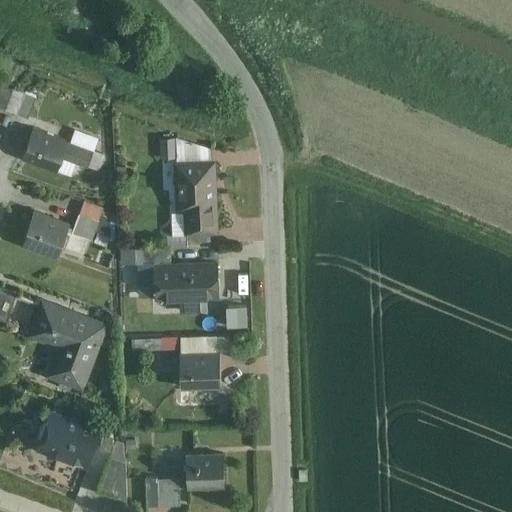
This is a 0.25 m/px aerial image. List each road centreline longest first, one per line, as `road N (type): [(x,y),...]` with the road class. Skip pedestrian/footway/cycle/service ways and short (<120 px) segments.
road 1 (unclassified): [(170,0),(252,96),(270,153),(279,511)]
road 2 (track): [(270,153),(511,251)]
